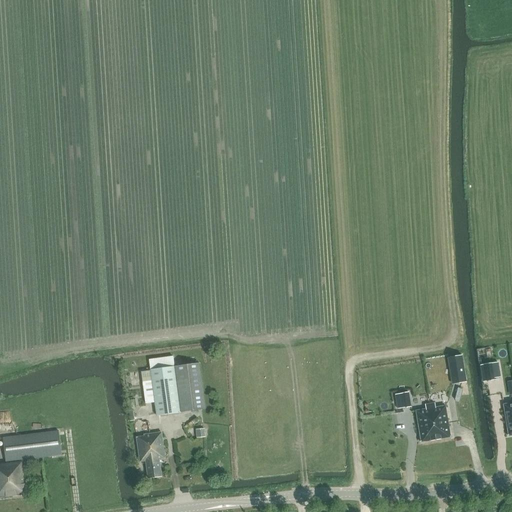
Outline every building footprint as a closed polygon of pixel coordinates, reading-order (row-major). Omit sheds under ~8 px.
[(151,364),(151,370),(156,402),(158,415),(181,412),(206,408),(200,363),(175,366),(174,356),(150,359),(151,364)] [(456,371),(465,370),(463,356),(453,358),(456,371)] [(501,377),(498,362),(484,365),(487,381),(496,380),(496,378),(501,377)] [(147,401),(147,390),(139,390),(139,400),(147,401)] [(409,396),(409,392),(400,394),(403,408),(409,407),(411,407),(409,396)] [(421,442),(421,443),(422,443),(422,442),(424,442),(450,438),(451,438),(451,437),(446,406),(436,408),(435,403),(425,405),(426,409),(416,411),(417,416),(421,442)] [(13,406),(2,407),(2,417),(14,416),(13,406)] [(204,429),(195,430),(196,438),(204,437),(204,429)] [(23,459),(62,455),(59,431),(3,437),(6,464),(0,465),(0,466),(0,498),(27,495),(23,459)] [(166,458),(162,432),(145,434),(145,435),(138,436),(141,461),(147,460),(149,478),(162,476),(160,458),(166,458)]
